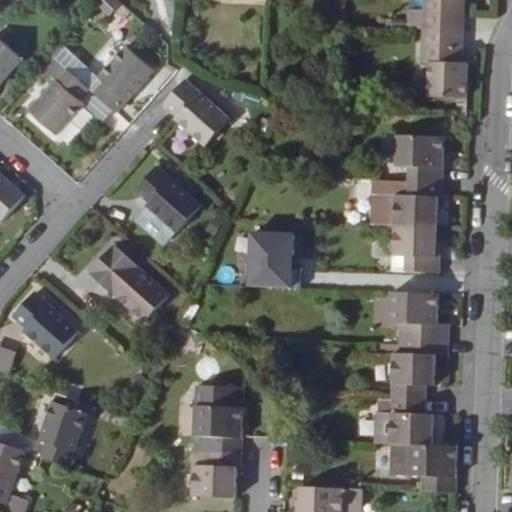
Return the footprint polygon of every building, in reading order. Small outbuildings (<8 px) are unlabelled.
[(427,0),(427,13),(412,13),(412,23),(411,29),(427,30),(468,31),(468,0),(427,0)] [(101,2),(93,11),(108,23),(115,15),(101,2)] [(466,65),(468,31),(427,30),(426,64),(433,64),(432,97),(468,98),(470,65),(466,65)] [(0,86),(24,59),(0,37),(0,86)] [(95,95),(116,115),(155,72),(128,49),(100,78),(105,84),(95,95)] [(90,91),(68,71),(32,112),(58,136),(85,105),(81,100),(90,91)] [(231,120),(187,82),(166,106),(176,117),(175,121),(206,149),(231,120)] [(412,166),(412,179),(445,181),(447,137),(400,134),(398,165),(412,166)] [(202,206),(158,168),(136,192),(148,203),(145,205),(176,233),(202,206)] [(26,196),(0,173),(0,221),(2,223),(26,196)] [(445,181),(412,179),(410,196),(398,195),(397,225),(439,227),(440,197),(445,197),(445,181)] [(397,225),(398,195),(376,194),(374,224),(397,225)] [(218,242),(225,226),(215,223),(208,237),(218,242)] [(373,254),(396,255),(397,225),(374,224),(373,254)] [(396,255),(408,255),(408,270),(441,271),(442,256),(437,255),(439,227),(397,225),(396,255)] [(243,285),(293,287),(294,267),(283,266),(283,254),(286,254),(287,233),(245,231),(243,285)] [(170,296),(126,257),(115,247),(90,274),(115,297),(103,309),(131,334),(143,322),(145,323),(170,296)] [(78,330),(36,291),(13,315),(26,327),(24,330),(54,358),(78,330)] [(440,323),(442,293),(394,291),(393,321),(403,322),(402,352),(436,354),(449,355),(451,324),(440,323)] [(179,326),(190,331),(199,313),(188,307),(179,326)] [(0,370),(5,372),(12,352),(0,347),(0,370)] [(393,397),(425,399),(427,385),(435,385),(436,354),(402,352),(394,352),(393,397)] [(198,435),(198,449),(209,450),(242,451),(243,406),(228,406),(228,387),(197,386),(197,435),(198,435)] [(228,406),(243,406),(244,387),(228,387),(228,406)] [(79,401),(55,393),(38,441),(45,444),(40,457),(69,467),(86,414),(76,410),(79,401)] [(378,443),(396,443),(433,445),(434,414),(425,413),(425,399),(393,397),(392,413),(379,413),(378,443)] [(0,511),(1,511),(3,511),(24,451),(0,442),(0,511)] [(423,490),(456,491),(458,445),(449,445),(433,445),(396,443),(394,473),(423,475),(423,490)] [(242,467),(242,451),(209,450),(209,465),(196,465),(195,494),(236,496),(238,467),(242,467)] [(362,511),(363,487),(301,485),(299,511),(362,511)]
